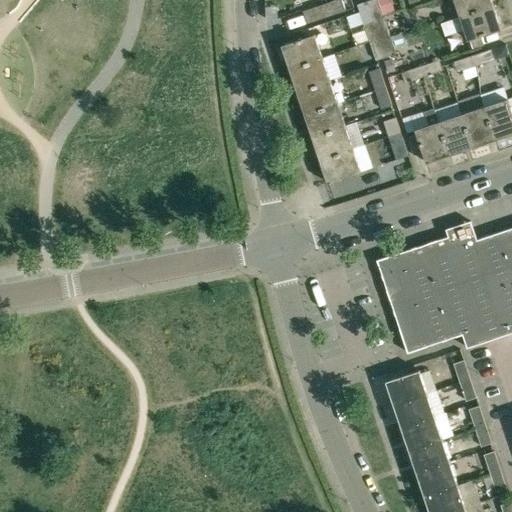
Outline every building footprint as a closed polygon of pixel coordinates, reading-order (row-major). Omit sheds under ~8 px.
[(327,17),(346,11),(342,0),(339,0),(323,5),(327,17)] [(371,0),(368,1),(374,20),(384,16),(377,0),(371,0)] [(494,6),(491,0),(454,0),(461,18),(494,6)] [(358,5),(364,23),(374,20),(368,1),(358,5)] [(390,2),(380,6),(383,16),(393,12),(390,2)] [(327,17),(323,5),(304,11),(308,23),(327,17)] [(502,30),(494,6),(461,18),(468,41),(502,30)] [(390,35),(384,16),(374,20),(380,38),(390,35)] [(364,23),(370,41),(380,38),(374,20),(364,23)] [(290,68),(324,57),(316,34),(283,45),(290,68)] [(390,35),(380,38),(386,57),(396,54),(390,35)] [(380,38),(370,41),(376,60),(386,57),(380,38)] [(473,56),(476,66),(495,60),(491,50),(473,56)] [(473,56),(454,62),(457,72),(476,66),(473,56)] [(331,80),(324,57),(290,68),(298,91),(331,80)] [(421,67),(424,77),(443,71),(440,60),(421,67)] [(405,83),(424,77),(421,67),(402,73),(405,83)] [(369,71),(376,90),(386,86),(379,68),(369,71)] [(298,91),(305,114),(339,103),(331,80),(298,91)] [(386,86),(376,90),(382,109),(392,105),(386,86)] [(511,112),(507,99),(484,107),(496,140),(511,134),(511,112)] [(347,126),(339,103),(305,114),(313,137),(347,126)] [(473,148),(496,140),(484,107),(461,114),(473,148)] [(422,113),(427,126),(415,130),(416,132),(408,134),(414,151),(422,148),(427,163),(450,155),(438,122),(434,109),(422,113)] [(461,114),(438,122),(450,155),(473,148),(461,114)] [(384,121),(390,140),(403,136),(396,117),(384,121)] [(313,137),(321,160),(354,149),(347,126),(313,137)] [(403,136),(390,140),(396,160),(409,155),(403,136)] [(362,172),(354,149),(321,160),(328,183),(362,172)] [(467,348),(511,333),(511,228),(474,241),(470,230),(377,260),(408,353),(463,334),(467,348)] [(454,364),(460,383),(470,379),(464,361),(454,364)] [(386,381),(394,405),(428,394),(420,370),(386,381)] [(470,379),(460,383),(466,401),(476,398),(470,379)] [(436,417),(428,394),(394,405),(402,429),(436,417)] [(469,410),(475,428),(486,425),(479,406),(469,410)] [(402,429),(410,451),(443,440),(436,417),(402,429)] [(492,444),(486,425),(475,428),(481,447),(492,444)] [(443,440),(410,451),(417,474),(451,462),(443,440)] [(501,471),(495,452),(484,455),(490,474),(501,471)] [(425,496),(458,485),(451,462),(417,474),(425,496)] [(497,492),(507,489),(501,471),(490,474),(497,492)] [(425,496),(430,511),(455,511),(466,508),(458,485),(425,496)] [(501,506),(503,511),(511,511),(511,504),(511,502),(501,506)]
